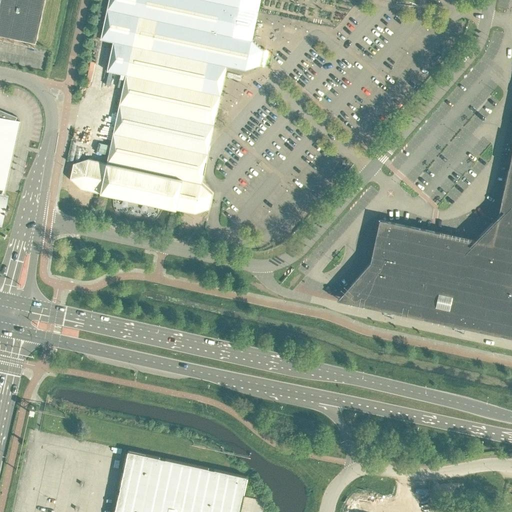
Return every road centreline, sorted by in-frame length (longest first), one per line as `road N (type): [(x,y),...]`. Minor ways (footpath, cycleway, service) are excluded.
road 1 (secondary): [(511,417),(23,304)]
road 2 (unclassified): [(263,265),(311,240),(472,52),(489,0)]
road 3 (secondary): [(15,332),(309,394)]
road 4 (residential): [(511,344),(289,294),(271,284),(263,265)]
road 5 (unclassified): [(263,265),(31,219)]
road 6 (secondary): [(309,394),(511,437)]
road 7 (unclassified): [(358,468),(420,476),(511,466)]
road 8 (unclassified): [(44,162),(52,124),(47,100),(29,81),(0,73)]
